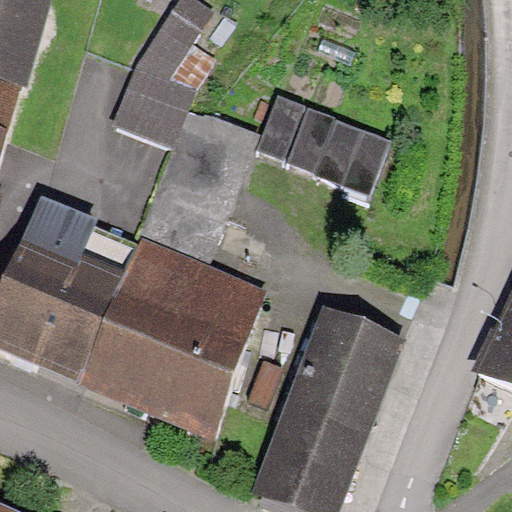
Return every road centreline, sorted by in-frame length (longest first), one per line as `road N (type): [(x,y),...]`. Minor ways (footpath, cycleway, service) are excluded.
road 1 (residential): [(387,511),(503,149)]
road 2 (residential): [(0,426),(197,511)]
road 3 (residential): [(503,149),(495,0)]
